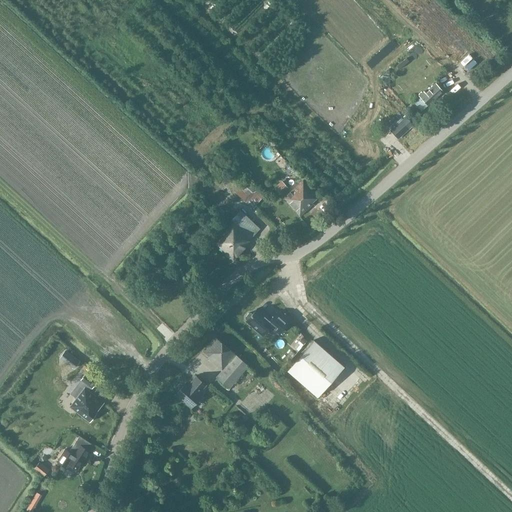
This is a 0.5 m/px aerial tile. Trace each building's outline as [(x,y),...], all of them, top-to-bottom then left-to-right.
[(453,80),(443,88),(450,95),(459,87),(453,80)] [(437,96),(442,91),(436,84),(425,93),(424,91),(419,96),(420,98),(414,103),(421,111),(437,96)] [(405,118),(391,130),(398,139),(413,126),(405,118)] [(243,129),(236,122),(227,131),(234,138),(243,129)] [(243,159),(236,152),(232,156),(239,163),(243,159)] [(235,193),(252,208),(264,195),(247,179),(235,193)] [(282,199),(283,198),(299,216),(313,204),(312,202),(318,197),(303,180),(298,184),(295,181),(288,188),(282,181),(275,188),(280,193),(278,195),(282,199)] [(233,261),(247,246),(245,244),(259,229),(240,211),(216,236),(211,232),(205,238),(210,243),(212,241),(233,261)] [(278,334),(288,323),(276,313),(270,320),(257,309),(252,314),(250,313),(248,313),(245,317),(245,319),(247,320),(246,321),(262,336),(270,327),(278,334)] [(228,389),(236,381),(248,366),(235,355),(236,355),(215,337),(202,352),(208,357),(207,358),(222,371),(216,378),(228,389)] [(313,340),(287,369),(316,396),(343,367),(313,340)] [(73,357),(68,363),(74,368),(79,362),(73,357)] [(87,384),(70,407),(89,422),(96,413),(95,413),(104,401),(96,395),(95,396),(88,391),(91,387),(92,388),(96,382),(85,374),(80,379),(87,384)] [(185,383),(175,395),(190,408),(200,396),(197,394),(205,385),(195,377),(188,386),(185,383)] [(36,387),(42,395),(49,390),(43,381),(36,387)] [(56,384),(43,396),(52,406),(65,394),(56,384)] [(328,413),(342,400),(336,393),(322,406),(328,413)] [(317,397),(311,402),(315,407),(321,403),(317,397)] [(49,407),(45,411),(52,417),(56,413),(49,407)] [(77,469),(89,451),(92,445),(79,436),(69,452),(65,449),(56,462),(65,467),(68,463),(77,469)] [(50,469),(40,461),(34,469),(43,477),(50,469)] [(40,511),(74,511),(82,495),(59,485),(56,493),(37,485),(28,506),(40,511)]
